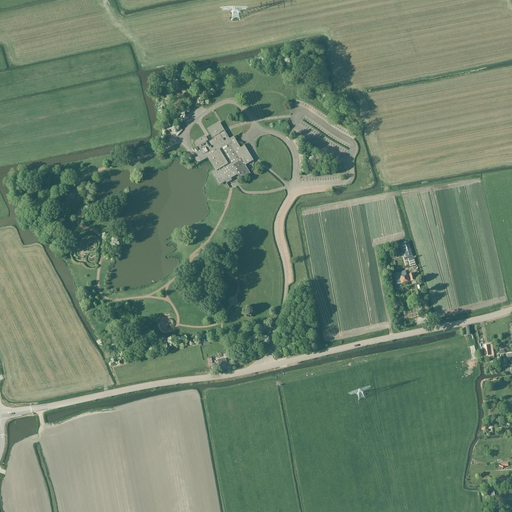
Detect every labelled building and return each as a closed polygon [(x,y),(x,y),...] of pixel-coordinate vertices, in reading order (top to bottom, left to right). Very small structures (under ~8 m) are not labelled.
[(196,153),(197,155),(198,157),(195,159),(198,164),(206,159),(208,158),(216,171),(214,172),(212,173),(219,185),(222,183),(226,181),(227,183),(231,180),(230,179),(238,174),(241,179),(249,174),(245,167),(253,162),(244,147),(240,150),(235,141),(233,139),(229,141),(219,124),(206,131),(213,142),(209,144),(205,137),(194,144),(197,149),(195,150),(197,152),(196,153)] [(405,260),(408,260),(413,258),(408,242),(400,244),(405,260)] [(405,271),(398,273),(394,274),(397,285),(409,282),(415,280),(414,273),(407,275),(405,271)] [(225,364),(227,363),(226,359),(218,360),(220,370),(226,368),(225,364)] [(485,491),(486,499),(494,498),(493,490),(485,491)]
